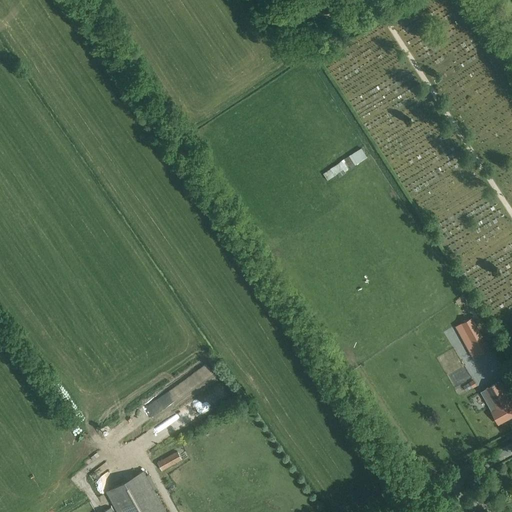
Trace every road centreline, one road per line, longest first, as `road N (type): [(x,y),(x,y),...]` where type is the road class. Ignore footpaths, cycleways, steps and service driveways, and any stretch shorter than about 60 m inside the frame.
road 1 (track): [(80,0),(418,499)]
road 2 (unclassified): [(396,511),(511,448)]
